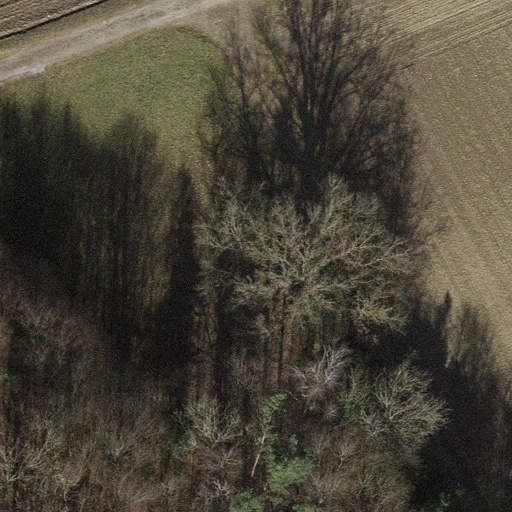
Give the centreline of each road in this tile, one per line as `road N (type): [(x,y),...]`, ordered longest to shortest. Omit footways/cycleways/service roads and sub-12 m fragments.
road 1 (track): [(486,511),(229,0)]
road 2 (track): [(226,0),(0,81)]
